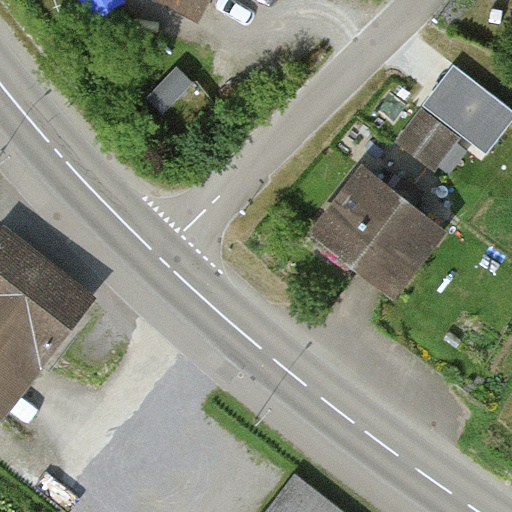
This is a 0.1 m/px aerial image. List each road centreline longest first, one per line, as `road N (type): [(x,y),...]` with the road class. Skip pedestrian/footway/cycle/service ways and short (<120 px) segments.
road 1 (secondary): [(469,511),(297,383),(157,262)]
road 2 (residential): [(157,262),(389,52),(434,0)]
road 3 (secondary): [(157,262),(0,87)]
